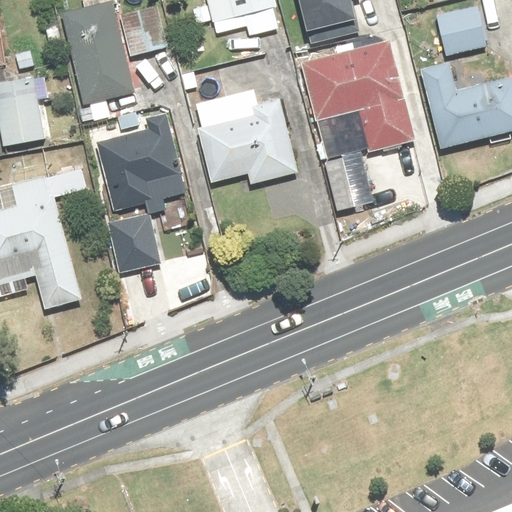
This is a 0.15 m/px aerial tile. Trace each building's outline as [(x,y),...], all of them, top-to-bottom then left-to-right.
[(194,6),(200,29),(282,11),(279,0),(207,0),(208,3),(194,6)] [(298,0),(308,44),(366,32),(358,0),(298,0)] [(173,3),(115,17),(126,65),(184,51),(173,3)] [(476,3),(435,15),(449,61),(490,49),(476,3)] [(107,6),(57,19),(79,101),(129,88),(107,6)] [(308,121),(362,102),(372,150),(415,135),(393,33),(296,66),(308,121)] [(511,127),(511,73),(456,90),(450,61),(425,69),(440,149),(511,127)] [(284,95),(193,112),(204,186),(295,172),(284,95)] [(166,116),(91,132),(107,208),(182,193),(166,116)] [(0,274),(29,262),(40,305),(86,285),(52,194),(80,186),(73,156),(63,160),(58,141),(0,164),(0,274)]
